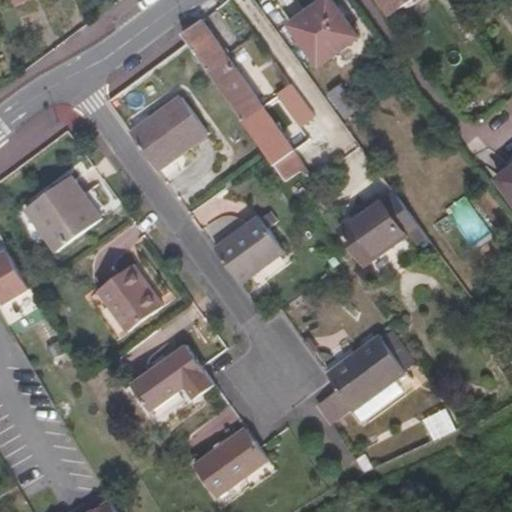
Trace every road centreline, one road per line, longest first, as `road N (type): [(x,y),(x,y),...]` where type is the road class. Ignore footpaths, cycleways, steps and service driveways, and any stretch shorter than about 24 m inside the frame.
road 1 (residential): [(275,371),(260,335),(69,77)]
road 2 (unknown): [(0,344),(72,486)]
road 3 (tertiary): [(185,0),(69,77)]
